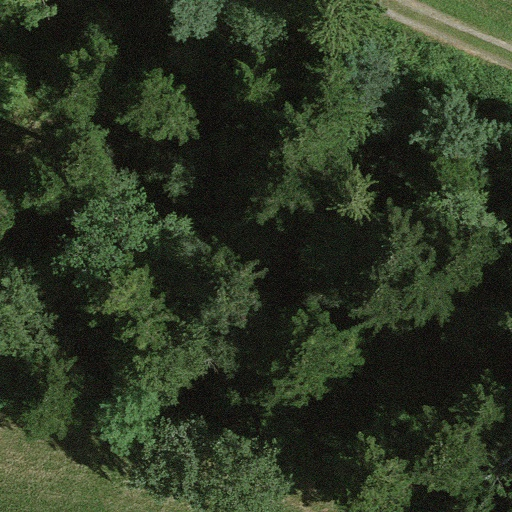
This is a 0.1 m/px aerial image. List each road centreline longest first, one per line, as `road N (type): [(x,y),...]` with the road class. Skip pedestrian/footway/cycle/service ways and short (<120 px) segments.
road 1 (track): [(0,404),(87,404),(163,421),(277,467),(359,511)]
road 2 (track): [(387,0),(511,55)]
road 3 (track): [(0,38),(25,72),(24,111),(0,148)]
